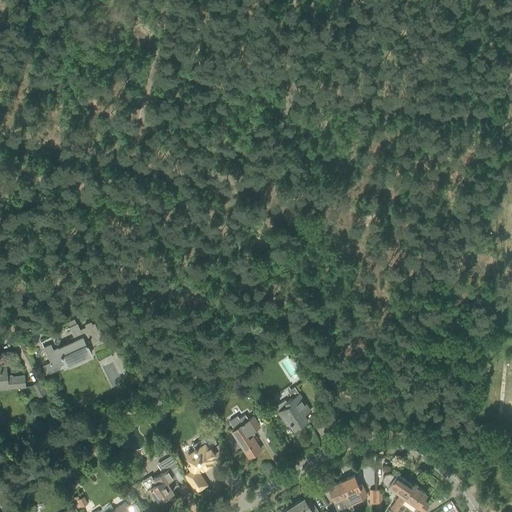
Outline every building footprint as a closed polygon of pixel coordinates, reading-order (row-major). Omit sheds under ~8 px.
[(58,360),(62,358),(64,364),(91,352),(87,343),(102,336),(98,328),(96,329),(93,323),(91,324),(89,321),(84,324),(85,326),(80,329),(77,323),(69,327),(74,339),(53,349),(50,344),(43,347),(50,362),(42,365),(42,366),(43,365),(47,373),(46,374),(47,374),(45,368),(59,362),(58,360)] [(286,345),(281,348),(285,355),(291,352),(286,345)] [(0,389),(25,386),(24,375),(7,377),(6,366),(0,367),(0,389)] [(40,382),(32,385),(37,397),(44,394),(45,393),(40,382)] [(309,409),(303,401),(298,393),(285,401),(284,399),(276,405),(279,410),(278,410),(281,415),(287,424),(289,422),(290,424),(291,423),(294,427),(307,419),(303,413),(309,409)] [(145,401),(151,410),(162,403),(156,394),(145,401)] [(145,415),(149,418),(152,417),(146,404),(142,406),(143,411),(145,415)] [(237,415),(228,421),(233,428),(231,430),(248,457),(260,449),(249,432),(260,425),(253,415),(248,419),(245,414),(239,418),(237,415)] [(203,437),(194,443),(192,445),(194,448),(193,449),(196,452),(198,454),(190,459),(192,462),(188,465),(192,470),(186,474),(195,492),(206,485),(197,472),(201,469),(202,470),(206,468),(205,467),(211,463),(209,461),(213,458),(211,454),(213,453),(209,447),(216,442),(211,435),(204,439),(203,437)] [(169,468),(170,470),(177,465),(171,454),(159,462),(164,470),(169,467),(169,468)] [(25,468),(20,471),(12,477),(18,486),(31,477),(25,468)] [(169,468),(152,479),(150,476),(141,481),(151,497),(154,495),(160,505),(169,499),(167,495),(172,492),(166,482),(174,477),(170,470),(169,468)] [(413,485),(397,473),(395,476),(392,474),(390,473),(387,473),(384,475),(382,477),(382,480),(382,483),(384,485),(387,487),(398,494),(394,500),(400,504),(402,500),(413,485)] [(366,495),(365,493),(361,484),(358,486),(353,475),(340,481),(350,502),(366,495)] [(350,502),(340,481),(328,486),(334,500),(339,498),(343,508),(350,504),(350,502)] [(413,485),(402,500),(415,508),(416,506),(422,510),(427,503),(422,499),(426,493),(413,485)] [(77,495),(72,498),(77,508),(78,508),(81,506),(87,503),(83,496),(79,498),(77,495)] [(303,498),(292,505),(296,511),(317,511),(316,509),(314,506),(309,499),(305,501),(303,498)] [(442,511),(445,511),(455,506),(451,501),(440,508),(442,511)] [(99,511),(98,510),(93,511),(131,511),(129,509),(125,502),(114,509),(108,511),(99,511)]
